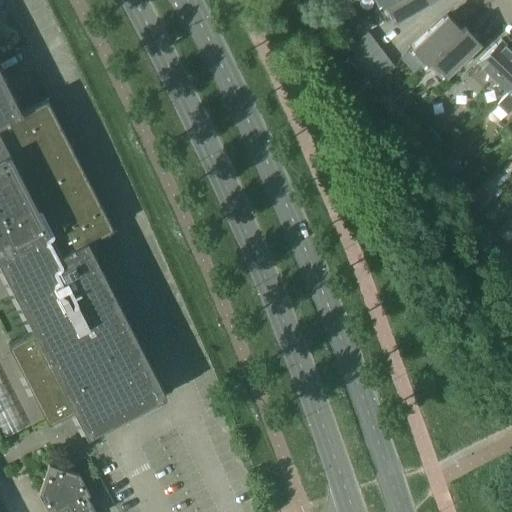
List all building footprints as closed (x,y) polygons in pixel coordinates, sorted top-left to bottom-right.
[(385,0),(381,2),(382,3),(392,21),(396,19),(417,7),(418,7),(430,0),(385,0)] [(412,46),(408,49),(422,64),(423,65),(427,62),(426,61),(461,29),(460,29),(454,22),(451,26),(442,17),(429,28),(430,29),(412,46)] [(426,61),(427,62),(441,77),(444,74),(463,57),(475,46),(467,37),(471,33),(464,26),(460,29),(461,29),(426,61)] [(374,40),(367,31),(348,46),(355,54),(355,55),(374,40)] [(511,86),(511,49),(501,39),(480,60),(510,89),(511,86)] [(358,65),(380,48),(374,40),(355,55),(355,54),(352,57),(358,65)] [(368,71),(387,57),(380,48),(358,65),(365,74),(368,72),(368,71)] [(383,74),(394,66),(392,64),(387,57),(368,71),(368,72),(375,80),(383,74)] [(0,265),(33,330),(7,343),(46,419),(47,422),(73,409),(86,434),(88,433),(100,427),(115,420),(123,416),(165,394),(151,368),(87,240),(112,227),(46,97),(20,110),(8,85),(0,70),(0,265)] [(330,74),(322,81),(328,89),(337,82),(330,74)] [(383,74),(375,80),(381,89),(390,82),(383,74)] [(343,81),(335,87),(343,98),(351,92),(343,81)] [(511,86),(510,89),(511,90),(499,103),(507,110),(511,105),(511,86)] [(429,126),(412,141),(426,157),(443,142),(429,126)] [(453,158),(443,167),(452,176),(462,167),(453,158)] [(469,165),(454,180),(465,191),(479,177),(469,165)] [(469,195),(463,201),(474,213),(490,197),(478,185),(469,195)] [(496,199),(482,213),(493,225),(507,210),(496,199)] [(511,221),(508,218),(496,231),(510,245),(511,242),(511,221)] [(0,376),(0,430),(2,436),(21,428),(0,376)] [(38,493),(38,495),(46,511),(95,511),(87,495),(89,493),(79,473),(48,463),(38,493)]
